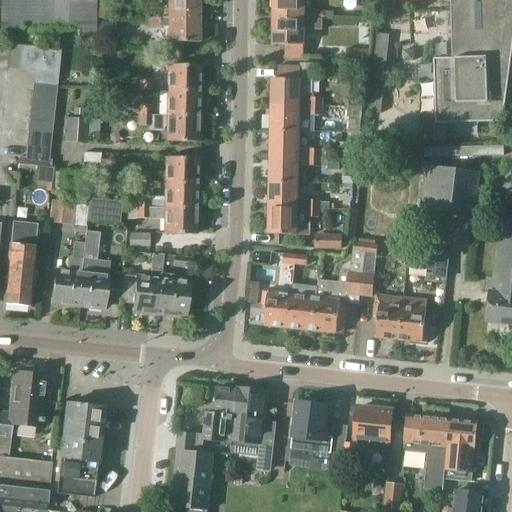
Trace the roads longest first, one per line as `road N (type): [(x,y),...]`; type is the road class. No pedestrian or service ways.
road 1 (unclassified): [(236,0),(226,357)]
road 2 (unclassified): [(511,391),(226,357)]
road 3 (unclassified): [(136,511),(160,351)]
road 4 (unclassified): [(160,351),(0,336)]
